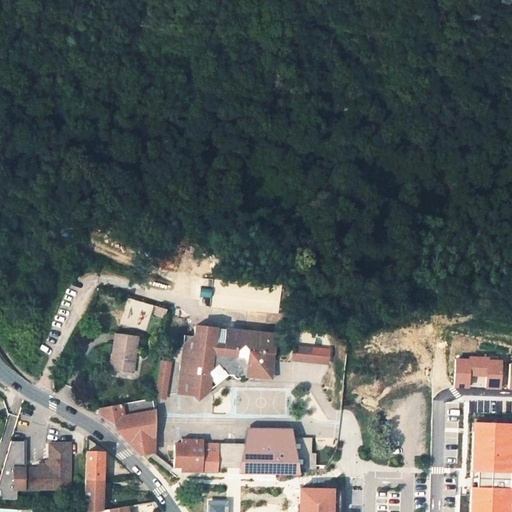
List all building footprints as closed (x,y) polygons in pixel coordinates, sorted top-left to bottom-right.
[(155,304),(153,312),(164,315),(165,307),(155,304)] [(188,377),(192,380),(191,388),(201,399),(211,390),(210,380),(220,370),(226,376),(227,374),(263,375),(264,366),(273,366),(275,339),(275,329),(194,325),(193,341),(193,351),(182,350),(181,376),(188,377)] [(284,340),(285,329),(275,329),(275,339),(284,340)] [(131,371),(136,336),(114,333),(110,368),(131,371)] [(193,341),(183,340),(182,350),(193,351),(193,341)] [(329,345),(294,342),(293,358),(328,360),(329,345)] [(500,390),(501,360),(488,359),(488,357),(467,357),(467,358),(455,358),(453,388),(468,388),(469,376),(485,377),(484,389),(500,390)] [(158,362),(153,397),(163,398),(168,363),(158,362)] [(273,366),(264,366),(263,375),(273,375),(273,366)] [(226,377),(226,376),(220,370),(210,380),(211,390),(226,377)] [(155,409),(153,397),(90,408),(91,412),(138,457),(155,452),(155,409)] [(509,511),(511,430),(511,418),(471,418),(469,473),(467,511),(509,511)] [(101,479),(102,461),(102,452),(104,450),(106,449),(88,432),(86,434),(86,436),(85,478),(101,479)] [(188,438),(188,442),(181,442),(176,442),(173,444),(172,465),(172,466),(182,466),(182,471),(213,472),(217,472),(217,467),(249,468),(274,468),(275,472),(290,473),(290,468),(314,469),(315,464),(315,453),(310,453),(310,437),(290,437),(290,440),(275,440),(275,437),(246,437),(246,443),(235,443),(235,447),(226,447),(222,443),(202,443),(202,438),(188,438)] [(27,441),(12,439),(3,472),(0,481),(0,488),(2,489),(2,500),(18,500),(18,489),(15,489),(14,469),(14,465),(28,465),(27,441)] [(69,488),(68,442),(48,443),(48,454),(48,460),(48,468),(36,468),(24,468),(14,469),(15,489),(18,489),(25,489),(69,488)] [(101,479),(112,478),(111,461),(117,461),(121,464),(106,449),(104,450),(102,452),(102,461),(101,479)] [(101,479),(85,478),(84,500),(83,511),(90,511),(100,511),(101,509),(101,479)] [(335,511),(336,489),(301,488),(299,511),(335,511)] [(229,511),(229,503),(211,503),(210,511),(229,511)]
